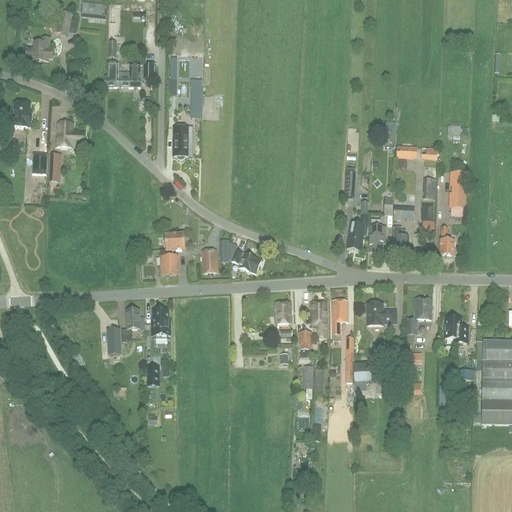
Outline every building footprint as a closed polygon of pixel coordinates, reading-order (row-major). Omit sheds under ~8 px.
[(81,6),(81,18),(107,19),(107,7),(81,6)] [(59,13),(56,34),(67,36),(71,15),(59,13)] [(118,13),(108,14),(109,43),(119,42),(118,13)] [(34,62),(49,62),(49,60),(53,60),(53,50),(49,50),(49,39),(42,39),(42,44),(34,43),(34,49),(26,49),(26,61),(34,61),(34,62)] [(108,43),(108,59),(116,59),(116,43),(108,43)] [(118,89),(118,64),(106,64),(107,75),(105,75),(104,89),(118,89)] [(154,80),(154,66),(143,66),(143,80),(154,80)] [(118,74),(118,89),(140,88),(140,67),(130,67),(130,74),(118,74)] [(168,81),(168,97),(178,97),(178,81),(168,81)] [(191,113),(203,114),(203,90),(192,90),(191,113)] [(30,105),(15,104),(13,128),(29,129),(29,128),(31,128),(32,114),(29,114),(30,105)] [(73,125),(59,124),(57,148),(71,148),(71,146),(84,147),(85,132),(72,132),(73,125)] [(448,127),(448,138),(453,138),(453,140),(459,140),(459,138),(460,138),(460,127),(448,127)] [(188,157),(188,144),(192,144),(192,128),(174,128),(173,157),(177,157),(177,159),(179,160),(181,161),(183,160),(184,159),(185,157),(188,157)] [(382,135),(382,148),(395,148),(396,135),(382,135)] [(334,164),(344,164),(345,140),(336,140),(334,164)] [(417,149),(397,148),(396,170),(407,171),(407,161),(416,161),(417,149)] [(438,150),(422,149),(421,161),(437,161),(438,150)] [(47,155),(33,155),(32,175),(46,176),(47,155)] [(50,156),(49,175),(57,175),(58,156),(50,156)] [(453,173),(451,209),(466,210),(467,174),(453,173)] [(346,174),(344,198),(354,199),(355,175),(346,174)] [(305,199),(304,210),(319,211),(321,186),(324,186),(325,175),(318,175),(318,182),(306,181),(305,190),(302,190),(301,199),(305,199)] [(39,206),(47,206),(46,178),(38,178),(39,206)] [(435,202),(436,180),(423,180),(423,194),(423,201),(435,202)] [(385,201),(384,217),(393,217),(394,201),(385,201)] [(361,204),(360,226),(352,224),(347,250),(361,253),(364,237),(366,237),(368,227),(367,227),(368,204),(361,204)] [(422,204),(421,221),(432,222),(433,205),(422,204)] [(414,208),(394,207),(393,221),(413,222),(414,208)] [(432,222),(423,222),(422,234),(433,235),(434,223),(432,222)] [(380,225),(370,225),(369,254),(383,255),(383,244),(385,245),(386,229),(383,229),(383,227),(380,226),(380,225)] [(393,255),(408,256),(408,238),(405,238),(406,232),(401,232),(401,229),(393,229),(392,237),(392,247),(394,247),(393,255)] [(441,229),(441,241),(440,256),(452,257),(453,249),(454,249),(454,244),(453,244),(453,241),(447,241),(448,229),(441,229)] [(160,251),(160,257),(161,277),(180,276),(179,256),(172,256),(172,252),(184,251),(183,235),(165,236),(166,251),(160,251)] [(229,256),(229,262),(232,262),(239,265),(238,269),(251,274),(251,273),(256,275),(261,261),(236,251),(238,247),(229,244),(229,256)] [(219,274),(217,251),(201,252),(203,275),(219,274)] [(417,337),(417,321),(431,321),(432,301),(415,300),(414,320),(407,320),(407,337),(417,337)] [(341,342),(341,336),(341,324),(348,324),(348,302),(332,302),(333,336),(333,342),(341,342)] [(312,325),(316,324),(317,341),(329,340),(328,323),(327,323),(326,303),(311,303),(312,325)] [(275,325),(292,324),(291,304),(275,305),(275,325)] [(383,306),(367,306),(367,328),(383,327),(383,326),(397,326),(396,312),(383,313),(383,306)] [(132,343),(132,331),(140,330),(139,312),(126,312),(127,331),(122,331),(122,344),(132,343)] [(168,313),(153,313),(153,326),(152,326),(152,338),(170,338),(170,326),(168,326),(168,313)] [(454,341),(454,345),(467,345),(467,329),(460,328),(461,320),(445,320),(445,340),(454,341)] [(120,349),(120,328),(108,329),(109,349),(120,349)] [(309,359),(309,351),(312,351),(312,334),(299,334),(299,351),(300,351),(300,359),(309,359)] [(354,339),(346,339),(346,384),(353,384),(353,380),(353,359),(354,339)] [(511,342),(482,342),(482,361),(511,361),(511,342)] [(422,355),(405,354),(405,366),(421,366),(422,355)] [(281,366),(288,366),(288,355),(280,356),(281,366)] [(511,381),(511,361),(482,361),(482,381),(511,381)] [(376,362),(354,364),(355,385),(377,383),(376,362)] [(147,388),(160,388),(160,368),(146,368),(147,388)] [(313,368),(304,368),(303,390),(312,390),(313,368)] [(172,382),(172,370),(162,370),(162,382),(172,382)] [(473,381),(473,371),(458,371),(458,381),(473,381)] [(313,375),(313,390),(313,397),(323,398),(323,375),(313,375)] [(347,399),(346,385),(341,385),(341,379),(328,379),(330,400),(347,399)] [(511,401),(511,381),(482,381),(482,401),(511,401)] [(420,385),(404,384),(403,395),(420,396),(420,385)] [(449,408),(449,388),(439,388),(439,408),(449,408)] [(511,426),(511,401),(482,401),(481,426),(511,426)] [(321,433),(312,432),(311,442),(320,442),(321,433)]
